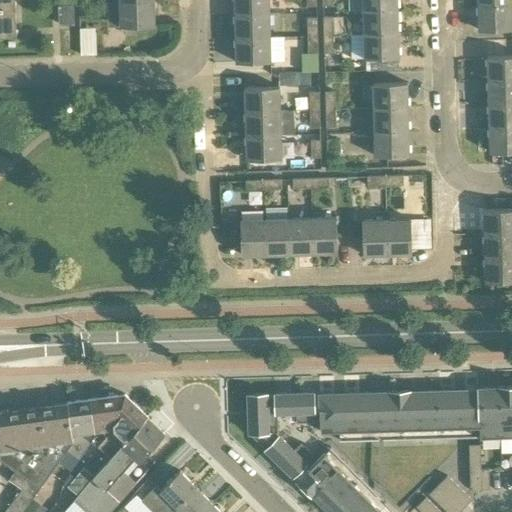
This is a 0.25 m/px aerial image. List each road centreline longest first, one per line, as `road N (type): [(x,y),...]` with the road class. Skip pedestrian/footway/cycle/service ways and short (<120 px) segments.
road 1 (residential): [(200,75),(210,282),(433,278),(449,260),(446,193)]
road 2 (secondary): [(82,349),(511,333)]
road 3 (residential): [(0,80),(200,75)]
road 4 (residential): [(446,193),(439,0)]
road 5 (residential): [(277,511),(198,429),(173,388)]
